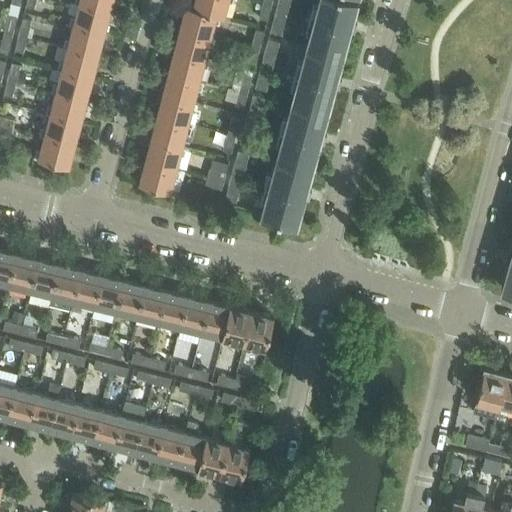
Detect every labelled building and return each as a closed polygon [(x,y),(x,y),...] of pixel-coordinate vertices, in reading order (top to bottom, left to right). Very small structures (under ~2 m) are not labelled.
[(36,0),(27,0),(26,6),(35,8),(36,0)] [(112,0),(79,0),(79,2),(110,10),(112,0)] [(225,15),(228,0),(195,0),(194,6),(217,13),(225,15)] [(291,2),(283,0),(278,0),(277,7),(288,10),(291,2)] [(318,0),(307,45),(342,54),(356,0),(318,0)] [(272,4),(263,1),(259,18),(267,20),(272,4)] [(110,10),(79,2),(74,24),(105,32),(110,10)] [(186,4),(180,27),(211,35),(217,13),(194,6),(186,4)] [(288,10),(277,7),(275,15),(286,18),(288,10)] [(17,16),(9,14),(5,31),(13,33),(17,16)] [(286,18),(275,15),(272,24),(284,27),(286,18)] [(32,20),(23,17),(19,34),(28,36),(32,20)] [(99,54),(105,32),(74,24),(68,46),(99,54)] [(284,27),(272,24),(270,32),(282,35),(284,27)] [(206,58),(211,35),(180,27),(174,49),(206,58)] [(265,32),(256,29),(251,46),(260,48),(265,32)] [(13,33),(5,31),(0,47),(9,50),(13,33)] [(28,36),(19,34),(15,50),(24,53),(28,36)] [(280,41),(268,38),(266,47),(278,50),(280,41)] [(327,110),(342,54),(307,45),(292,100),(327,110)] [(93,77),(99,54),(68,46),(62,69),(93,77)] [(260,48),(251,46),(247,62),(256,64),(260,48)] [(278,50),(266,47),(264,55),(275,58),(278,50)] [(174,49),(169,71),(200,79),(206,58),(174,49)] [(275,58),(264,55),(262,63),(273,66),(275,58)] [(21,64),(12,62),(8,78),(17,80),(21,64)] [(273,66),(262,63),(260,71),(271,74),(273,66)] [(93,77),(62,69),(56,90),(87,98),(93,77)] [(194,102),(200,79),(169,71),(163,94),(194,102)] [(271,74),(260,71),(257,80),(269,83),(271,74)] [(252,76),(244,73),(239,90),(248,92),(252,76)] [(17,80),(8,78),(4,95),(13,97),(17,80)] [(269,83),(257,80),(255,88),(266,91),(269,83)] [(81,120),(87,98),(56,90),(51,112),(81,120)] [(248,92),(239,90),(235,106),(243,109),(248,92)] [(163,94),(157,115),(188,124),(194,102),(163,94)] [(265,97),(253,94),(251,102),(262,105),(265,97)] [(312,166),(327,110),(292,100),(277,156),(312,166)] [(262,105),(251,102),(249,110),(260,113),(262,105)] [(260,113),(249,110),(247,119),(258,122),(260,113)] [(76,142),(81,120),(51,112),(45,134),(76,142)] [(15,119),(0,115),(0,124),(13,127),(15,119)] [(151,137),(182,146),(188,124),(157,115),(151,137)] [(240,120),(232,117),(227,134),(236,136),(240,120)] [(258,122),(247,119),(244,127),(256,130),(258,122)] [(13,127),(0,124),(0,133),(11,136),(13,127)] [(256,130),(244,127),(242,135),(254,138),(256,130)] [(69,166),(76,142),(45,134),(39,157),(69,166)] [(236,136),(227,134),(223,150),(232,153),(236,136)] [(242,135),(240,143),(251,146),(254,138),(242,135)] [(151,137),(145,160),(177,168),(182,146),(151,137)] [(250,153),(238,150),(236,158),(247,161),(250,153)] [(297,223),(304,194),(312,166),(277,156),(261,213),(297,223)] [(247,161),(236,158),(234,166),(245,169),(247,161)] [(170,191),(177,168),(145,160),(140,183),(170,191)] [(245,169),(234,166),(232,175),(243,178),(245,169)] [(226,172),(210,167),(207,176),(224,181),(226,172)] [(243,178),(232,175),(229,183),(241,186),(243,178)] [(224,181),(207,176),(205,184),(222,189),(224,181)] [(241,186),(229,183),(227,191),(238,194),(241,186)] [(238,194),(227,191),(225,199),(236,202),(238,194)] [(17,252),(0,247),(0,281),(9,284),(17,252)] [(511,289),(511,250),(502,286),(511,289)] [(39,257),(17,252),(9,284),(31,289),(39,257)] [(39,257),(31,289),(51,294),(59,262),(39,257)] [(81,268),(59,262),(51,294),(73,300),(81,268)] [(103,273),(81,268),(73,300),(71,309),(80,311),(83,302),(95,305),(103,273)] [(125,278),(103,273),(95,305),(117,310),(125,278)] [(125,278),(117,310),(138,316),(146,284),(125,278)] [(167,289),(146,284),(138,316),(159,321),(167,289)] [(167,289),(159,321),(180,326),(188,294),(167,289)] [(210,299),(188,294),(180,326),(202,331),(210,299)] [(231,305),(210,299),(202,331),(223,337),(231,305)] [(231,305),(223,337),(244,342),(252,310),(231,305)] [(274,315),(252,310),(244,342),(266,347),(274,315)] [(22,324),(5,320),(3,329),(19,333),(22,324)] [(38,328),(22,324),(19,333),(36,337),(38,328)] [(64,335),(48,331),(46,340),(62,344),(64,335)] [(81,339),(64,335),(62,344),(78,348),(81,339)] [(27,341),(10,337),(8,346),(25,350),(27,341)] [(43,345),(27,341),(25,350),(41,354),(43,345)] [(107,345),(91,341),(89,351),(105,355),(107,345)] [(124,350),(107,345),(105,355),(121,359),(124,350)] [(69,352),(53,348),(51,357),(67,361),(69,352)] [(86,356),(69,352),(67,361),(84,365),(86,356)] [(150,356),(134,352),(131,361),(148,366),(150,356)] [(166,360),(150,356),(148,366),(164,370),(166,360)] [(112,363),(96,359),(93,368),(110,372),(112,363)] [(128,367),(112,363),(110,372),(126,376),(128,367)] [(193,367),(176,363),(174,372),(190,376),(193,367)] [(477,397),(476,401),(473,412),(494,417),(497,406),(498,407),(507,373),(499,371),(497,368),(489,366),(486,367),(485,367),(480,386),(477,387),(475,394),(477,397)] [(209,371),(193,367),(190,376),(207,381),(209,371)] [(155,373),(139,369),(136,379),(152,383),(155,373)] [(0,381),(0,415),(6,417),(15,385),(17,375),(7,372),(4,382),(0,381)] [(171,378),(155,373),(152,383),(169,387),(171,378)] [(498,407),(511,410),(511,374),(507,373),(498,407)] [(235,378),(219,374),(217,383),(233,387),(235,378)] [(252,382),(235,378),(233,387),(249,391),(252,382)] [(197,384),(181,380),(179,389),(195,394),(197,384)] [(36,391),(28,422),(49,428),(58,396),(60,385),(50,382),(47,393),(36,391)] [(214,389),(197,384),(195,394),(211,398),(214,389)] [(15,385),(6,417),(28,422),(36,391),(15,385)] [(240,395),(224,391),(221,400),(238,405),(240,395)] [(257,399),(240,395),(238,405),(254,409),(257,399)] [(58,396),(49,428),(70,434),(79,402),(58,396)] [(79,402),(70,434),(92,439),(100,407),(79,402)] [(100,407),(92,439),(114,445),(122,413),(100,407)] [(122,413),(114,445),(134,450),(143,418),(122,413)] [(143,418),(134,450),(155,456),(164,424),(143,418)] [(185,430),(177,461),(198,467),(206,435),(196,432),(199,422),(188,420),(185,430)] [(164,424),(155,456),(177,461),(185,430),(164,424)] [(489,439),(468,434),(465,445),(486,450),(488,443),(489,439)] [(206,435),(198,467),(219,473),(228,441),(206,435)] [(228,441),(219,473),(241,478),(250,447),(228,441)] [(486,450),(508,455),(509,448),(488,443),(486,450)] [(484,468),(501,471),(504,459),(487,455),(484,468)] [(471,511),(478,483),(469,481),(465,501),(454,498),(451,511),(471,511)] [(490,511),(492,507),(482,505),(486,485),(478,483),(471,511),(490,511)] [(509,511),(511,500),(511,490),(505,489),(501,509),(492,507),(490,511),(509,511)] [(102,511),(105,498),(73,493),(69,511),(102,511)]
